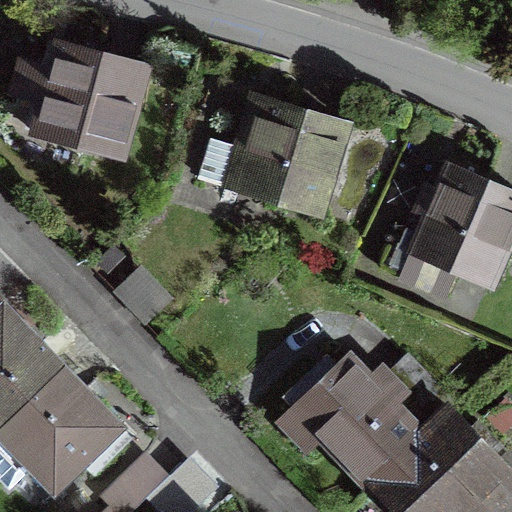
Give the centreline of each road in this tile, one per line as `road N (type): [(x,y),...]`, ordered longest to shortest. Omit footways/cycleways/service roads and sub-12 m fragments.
road 1 (residential): [(296,511),(0,209)]
road 2 (residential): [(511,109),(320,36),(193,0)]
